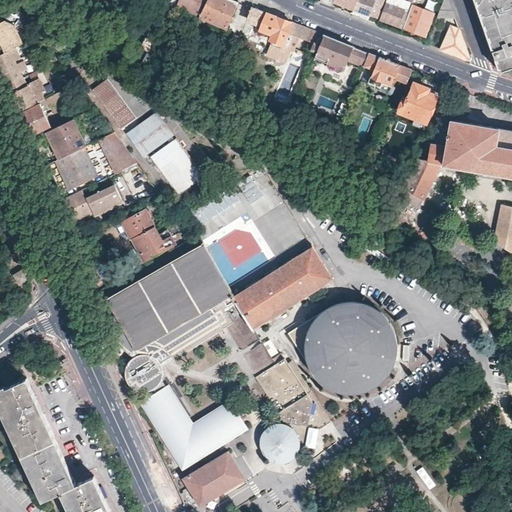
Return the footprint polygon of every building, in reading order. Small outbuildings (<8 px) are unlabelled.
[(176,6),(179,0),(160,0),(146,25),(148,26),(145,33),(136,48),(133,46),(130,51),(134,52),(145,60),(176,6)] [(179,0),(176,6),(200,16),(208,0),(179,0)] [(233,0),(208,0),(200,16),(227,28),(238,2),(233,0)] [(334,0),(334,3),(353,10),(356,0),(334,0)] [(356,0),(353,10),(376,19),(383,0),(356,0)] [(387,0),(380,20),(403,29),(404,28),(413,0),(407,0),(406,2),(404,0),(401,8),(396,6),(398,0),(387,0)] [(413,0),(404,28),(424,36),(433,14),(416,7),(418,0),(413,0)] [(456,19),(448,0),(443,0),(437,18),(456,19)] [(511,0),(474,0),(500,71),(511,67),(511,0)] [(264,11),(252,7),(247,18),(263,24),(261,31),(270,35),(268,39),(272,40),(282,45),(286,36),(287,33),(292,22),(264,11)] [(13,25),(0,19),(0,42),(5,52),(15,47),(22,43),(13,25)] [(325,35),(292,22),(287,33),(297,36),(300,37),(315,43),(313,49),(317,51),(325,35)] [(104,27),(101,31),(104,35),(107,37),(110,31),(104,27)] [(461,34),(459,29),(456,34),(448,31),(441,49),(448,52),(468,60),(469,58),(461,34)] [(286,36),(282,45),(291,48),(294,50),(295,48),(300,37),(297,36),(287,33),(286,36)] [(348,44),(325,35),(317,51),(314,56),(327,61),(329,58),(346,64),(349,58),(365,65),(371,53),(348,44)] [(266,54),(276,58),(282,45),(272,40),(266,54)] [(291,48),(282,45),(276,58),(286,61),(291,48)] [(14,60),(20,57),(15,47),(5,52),(0,54),(0,64),(13,58),(14,60)] [(413,69),(371,53),(365,65),(360,78),(381,86),(384,81),(391,84),(394,77),(404,81),(408,82),(413,69)] [(0,64),(0,73),(1,76),(24,64),(22,60),(16,63),(14,60),(13,58),(0,64)] [(6,85),(22,77),(20,71),(26,68),(24,64),(1,76),(6,85)] [(22,77),(6,85),(19,111),(32,105),(42,100),(39,93),(44,91),(38,78),(26,84),(22,77)] [(107,77),(93,87),(120,124),(133,115),(107,77)] [(427,122),(438,95),(428,91),(429,88),(415,82),(408,99),(405,98),(400,111),(427,122)] [(470,92),(463,89),(457,99),(464,101),(470,92)] [(257,102),(260,94),(254,92),(251,99),(257,102)] [(50,125),(40,104),(20,114),(30,134),(50,125)] [(185,149),(175,136),(173,137),(170,134),(173,132),(155,110),(126,133),(143,155),(168,136),(171,140),(151,154),(160,167),(178,190),(203,172),(185,149)] [(81,136),(73,119),(46,131),(59,158),(84,147),(85,146),(81,136)] [(511,130),(452,122),(449,141),(445,165),(491,173),(511,177),(511,130)] [(121,170),(137,163),(115,132),(99,139),(116,173),(121,170)] [(424,209),(445,165),(449,141),(435,139),(432,160),(419,157),(406,184),(403,183),(394,199),(424,209)] [(84,147),(59,158),(56,160),(69,188),(97,174),(84,147)] [(381,152),(376,150),(369,166),(377,169),(380,162),(377,160),(381,152)] [(138,204),(160,193),(137,163),(121,170),(138,204)] [(114,183),(86,197),(82,189),(72,194),(73,195),(64,199),(73,220),(82,215),(77,204),(87,199),(94,214),(122,201),(114,183)] [(511,249),(511,205),(501,204),(495,241),(511,249)] [(133,237),(154,226),(146,209),(123,221),(132,237),(133,237)] [(159,233),(154,226),(133,237),(145,260),(165,249),(175,243),(167,229),(159,233)] [(142,392),(145,392),(150,391),(153,390),(155,394),(143,401),(184,467),(246,429),(231,403),(193,427),(168,387),(167,388),(163,381),(164,378),(165,374),(165,371),(164,368),(228,328),(231,332),(226,334),(253,378),(277,415),(272,418),(276,425),(271,427),(267,429),(264,433),(261,437),(260,442),(260,447),(261,451),(264,456),(267,459),(271,462),(276,463),(281,463),(286,462),(290,460),(292,459),(295,455),(297,453),(298,449),(314,454),(320,433),(328,428),(289,366),(285,360),(277,365),(255,330),(268,321),(266,318),(272,314),(274,316),(286,309),(284,306),(289,303),(291,306),(307,296),(305,292),(310,289),(311,292),(325,283),(324,280),(330,276),(309,243),(300,248),(302,251),(298,254),(296,251),(281,261),(283,263),(277,267),(276,265),(263,272),(265,275),(260,278),(259,276),(244,285),(245,288),(240,291),(239,288),(233,292),(202,242),(107,300),(116,317),(104,324),(133,354),(135,356),(132,358),(129,362),(128,364),(126,369),(126,373),(127,378),(129,383),(132,386),(136,389),(138,390),(142,392)] [(31,278),(24,267),(14,273),(20,284),(31,278)] [(335,304),(329,306),(325,308),(286,334),(306,365),(311,373),(317,380),(323,385),(332,390),(342,393),(350,394),(357,393),(364,392),(371,389),(377,385),(382,380),(387,374),(391,368),(395,359),(396,351),(396,344),(394,336),(392,329),(389,323),(384,317),(379,312),(373,308),(366,304),(360,302),(353,302),(346,302),(339,303),(335,304)] [(407,360),(411,345),(400,342),(396,357),(407,360)] [(76,483),(62,453),(42,407),(36,395),(28,376),(0,389),(0,406),(42,499),(61,490),(70,511),(111,511),(95,475),(76,483)] [(323,393),(316,397),(324,410),(330,406),(323,393)] [(246,481),(228,453),(184,480),(202,508),(244,482),(246,481)]
